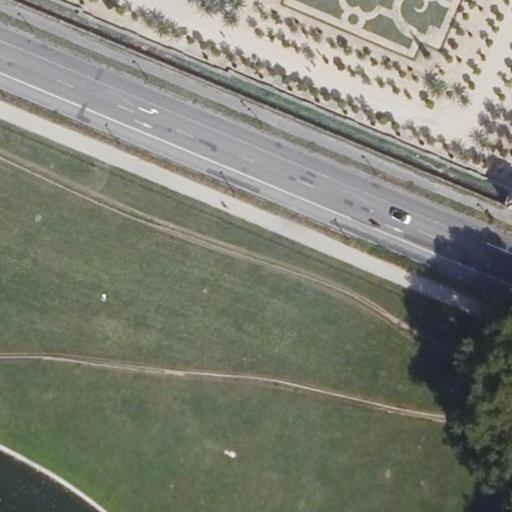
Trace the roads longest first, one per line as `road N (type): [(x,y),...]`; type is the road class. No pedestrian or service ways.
road 1 (primary): [(0,47),(511,263)]
road 2 (track): [(0,355),(274,379),(445,419),(511,422)]
